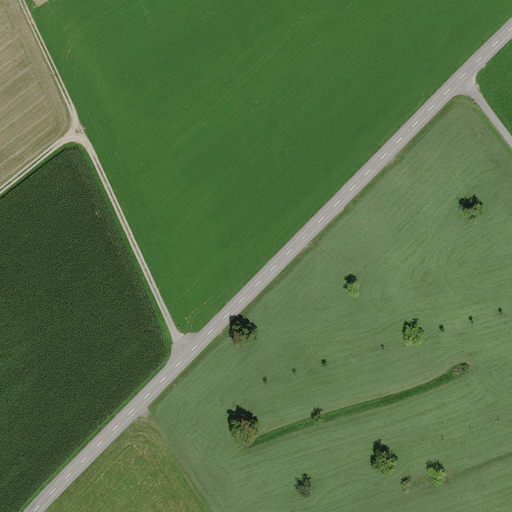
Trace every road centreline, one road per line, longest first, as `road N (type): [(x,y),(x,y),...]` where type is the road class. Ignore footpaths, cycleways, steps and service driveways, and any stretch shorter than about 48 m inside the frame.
road 1 (tertiary): [(34,511),(511,29)]
road 2 (track): [(185,357),(80,126),(0,191)]
